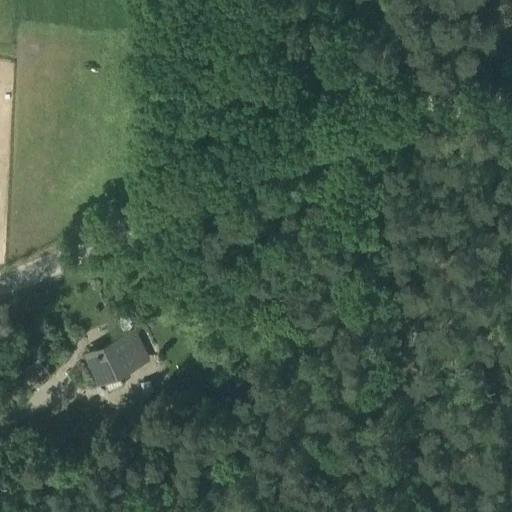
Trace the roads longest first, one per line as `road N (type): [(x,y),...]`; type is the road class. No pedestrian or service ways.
road 1 (unclassified): [(511,106),(439,109),(323,132),(0,286)]
road 2 (unknown): [(416,511),(344,125)]
